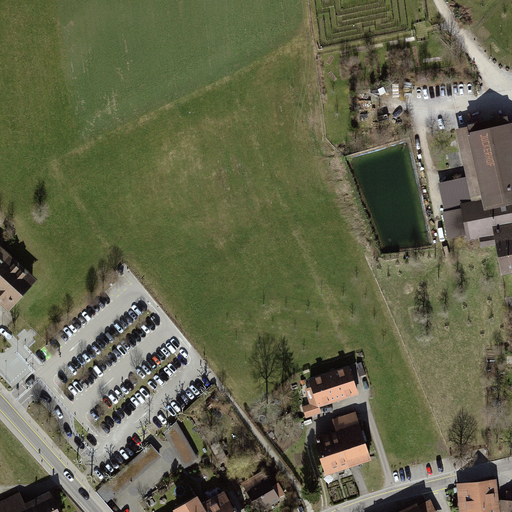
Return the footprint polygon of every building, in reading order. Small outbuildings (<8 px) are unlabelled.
[(508,118),(455,129),(465,177),(437,183),(444,212),(442,212),(448,241),(467,237),(468,241),(480,239),(482,247),(496,245),(492,227),(511,222),(511,126),(510,127),(508,118)] [(496,245),(504,276),(511,274),(511,222),(492,227),(496,245)] [(0,304),(10,313),(39,281),(0,246),(0,304)] [(318,410),(359,396),(350,368),(309,382),(311,390),(318,410)] [(310,407),(302,409),(306,420),(320,416),(318,410),(311,390),(305,392),(310,407)] [(327,477),(372,461),(356,415),(334,423),(338,433),(315,441),(327,477)] [(164,434),(185,471),(199,463),(178,426),(164,434)] [(258,511),(265,511),(281,503),(279,500),(284,497),(277,484),(271,487),(263,472),(243,484),(258,511)] [(456,511),(497,511),(496,499),(494,482),(454,486),(456,511)] [(58,511),(48,491),(24,502),(19,492),(0,500),(0,511),(58,511)] [(503,498),(496,499),(497,511),(511,511),(511,491),(503,491),(503,498)] [(235,511),(225,493),(202,505),(205,511),(235,511)] [(205,511),(202,505),(198,498),(173,511),(205,511)] [(419,505),(418,502),(397,511),(437,511),(431,500),(419,505)]
